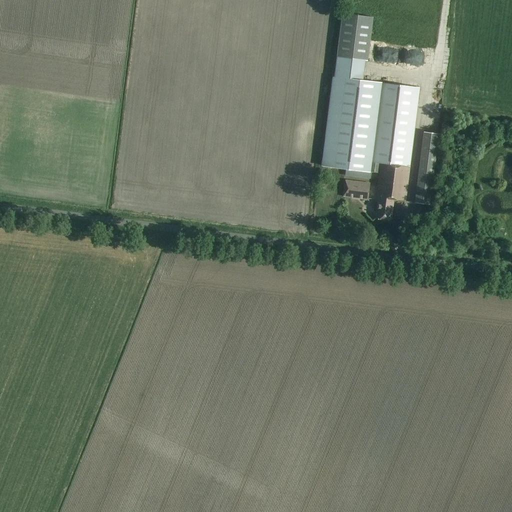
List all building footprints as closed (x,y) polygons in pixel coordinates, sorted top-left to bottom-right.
[(332,77),(321,166),(369,172),(381,173),(381,167),(410,170),(411,168),(420,88),(380,83),(363,81),(365,62),(368,62),(373,18),(342,14),(337,58),(334,78),(332,77)] [(405,35),(405,21),(376,20),(376,34),(405,35)] [(381,45),(379,57),(424,63),(428,38),(414,36),(413,44),(423,45),(422,50),(381,45)] [(424,131),(419,169),(415,203),(431,205),(441,134),(424,131)] [(406,202),(410,170),(381,167),(381,173),(377,200),(379,201),(377,219),(392,221),(395,201),(406,202)] [(368,201),(370,184),(344,181),(342,198),(368,201)]
